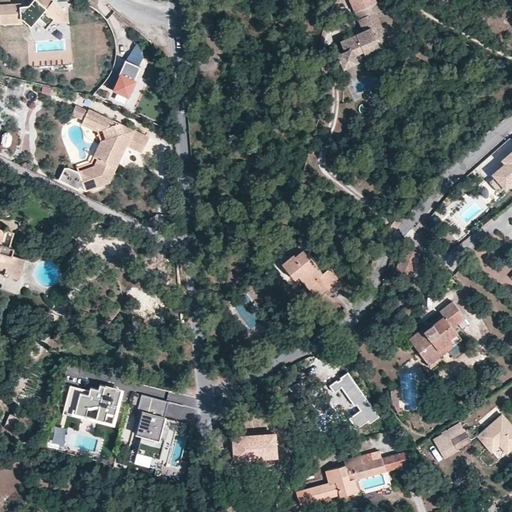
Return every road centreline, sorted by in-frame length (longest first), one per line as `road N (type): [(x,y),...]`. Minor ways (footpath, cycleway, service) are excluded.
road 1 (residential): [(205,401),(348,322),(399,225),(511,122)]
road 2 (tertiary): [(205,401),(174,15)]
road 3 (unknown): [(399,225),(319,165),(334,110),(326,60)]
